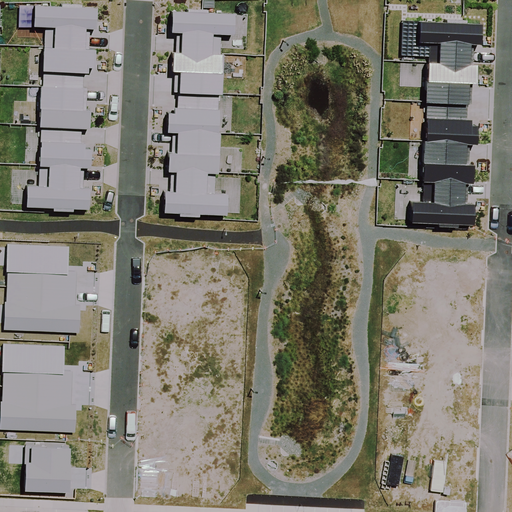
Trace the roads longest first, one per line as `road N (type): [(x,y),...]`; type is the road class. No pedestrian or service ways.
road 1 (residential): [(511,0),(492,511)]
road 2 (residential): [(136,0),(119,511)]
